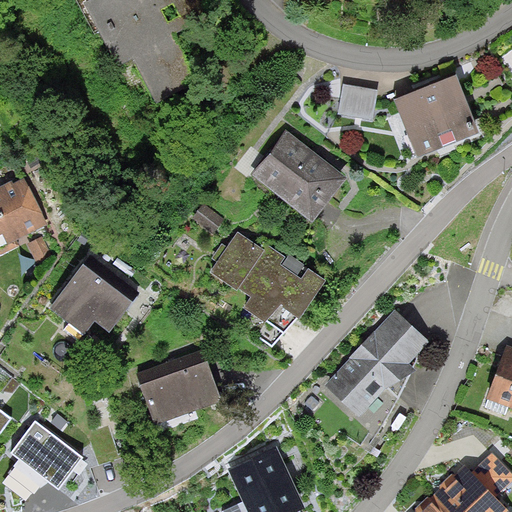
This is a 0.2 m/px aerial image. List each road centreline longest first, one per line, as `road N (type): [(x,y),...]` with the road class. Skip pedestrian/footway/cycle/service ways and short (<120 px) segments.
road 1 (residential): [(97,511),(209,450),(278,389),(436,215),(511,156)]
road 2 (residential): [(252,0),(309,45),(361,59),(418,59),(511,11)]
road 3 (residential): [(489,271),(446,383),(362,511)]
